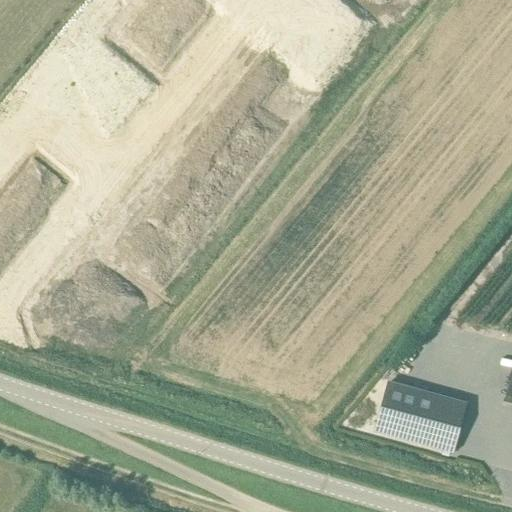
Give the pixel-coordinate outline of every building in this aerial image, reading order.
[(131,5),(102,40),(112,48),(117,42),(124,48),(148,19),(131,5)] [(148,19),(124,48),(131,54),(126,60),(134,67),(163,32),(148,19)] [(163,32),(134,67),(143,74),(148,68),(155,74),(179,45),(163,32)] [(250,39),(237,55),(265,79),(279,62),(250,39)] [(179,45),(155,74),(162,80),(157,86),(167,94),(195,59),(179,45)] [(237,55),(224,71),(252,95),(265,79),(237,55)] [(224,71),(213,84),(242,107),(252,95),(224,71)] [(297,77),(291,84),(301,92),(307,85),(297,77)] [(213,84),(202,97),(231,120),(242,107),(213,84)] [(291,84),(286,90),(296,98),(301,92),(291,84)] [(202,97),(191,110),(220,134),(231,120),(202,97)] [(267,103),(262,109),(272,118),(277,111),(267,103)] [(262,109),(256,116),(266,124),(272,118),(262,109)] [(183,114),(171,128),(200,151),(212,138),(183,114)] [(171,128),(161,141),(190,164),(200,151),(171,128)] [(244,130),(239,137),(249,145),(254,138),(244,130)] [(161,141),(150,154),(179,177),(190,164),(161,141)] [(234,143),(228,150),(238,158),(244,152),(234,143)] [(34,148),(19,166),(55,197),(70,178),(34,148)] [(150,154),(137,169),(166,193),(179,177),(150,154)] [(216,164),(211,171),(221,179),(226,173),(216,164)] [(137,169),(123,186),(152,210),(166,193),(137,169)] [(211,171),(205,178),(215,186),(221,179),(211,171)] [(196,198),(191,205),(201,213),(206,206),(196,198)] [(0,269),(32,230),(25,225),(32,216),(16,202),(8,211),(2,206),(0,207),(0,269)] [(191,205),(185,211),(195,220),(201,213),(191,205)] [(123,292),(125,290),(123,289),(85,258),(86,258),(84,256),(83,258),(61,286),(60,285),(59,287),(61,288),(74,299),(85,308),(98,319),(100,321),(101,319),(103,316),(107,319),(119,305),(114,302),(123,291),(123,292)] [(476,329),(472,345),(492,350),(497,334),(476,329)] [(388,384),(380,413),(375,432),(452,453),(458,434),(466,405),(388,384)]
